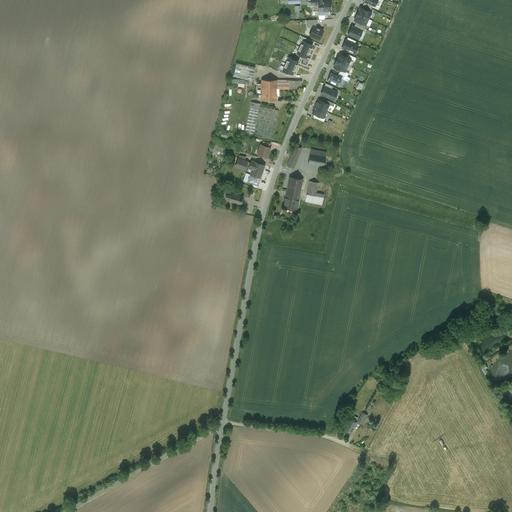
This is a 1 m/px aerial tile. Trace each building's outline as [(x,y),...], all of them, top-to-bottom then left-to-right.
[(317,2),(317,4),(314,4),(313,6),(312,6),(312,15),(330,14),(329,11),(330,11),(329,1),(322,1),(320,1),(319,1),(317,2)] [(368,19),(371,12),(370,12),(361,8),(360,7),(357,14),(368,19)] [(365,25),(368,19),(357,14),(354,20),(356,21),(365,25)] [(307,27),(312,29),(313,26),(315,27),(316,25),(316,20),(307,20),(307,27)] [(365,25),(356,21),(355,24),(366,29),(367,26),(365,25)] [(319,40),(323,30),(315,27),(313,26),(312,29),(309,35),(319,40)] [(358,39),(362,31),(354,27),(352,26),(348,34),(358,39)] [(354,44),(346,40),(345,43),(344,43),(342,48),(348,51),(352,52),(354,49),(356,50),(358,45),(354,44)] [(303,41),(300,47),(309,51),(312,45),(308,43),(303,41)] [(306,57),(309,51),(300,47),(297,53),(302,55),(306,57)] [(336,60),(347,65),(350,59),(340,54),(338,57),(336,60)] [(288,57),(285,63),(295,68),(298,62),(288,57)] [(345,72),(345,71),(347,65),(336,60),(335,62),(336,62),(334,67),(340,70),(345,72)] [(249,66),(236,63),(233,76),(251,80),(255,68),(249,66)] [(295,68),(285,63),(282,70),(288,72),(292,74),(295,68)] [(341,77),(337,75),(331,72),(327,80),(338,85),(341,79),(342,77),(341,77)] [(350,78),(347,76),(339,73),(337,75),(341,77),(342,77),(341,79),(348,82),(350,78)] [(276,80),(261,80),(261,100),(276,100),(276,96),(276,89),(276,80)] [(288,80),(276,80),(276,89),(279,89),(288,89),(288,80)] [(301,81),(288,80),(288,89),(301,89),(301,81)] [(324,86),(321,94),(333,100),(337,91),(324,86)] [(318,100),(315,106),(326,111),(329,105),(318,100)] [(278,111),(259,107),(260,104),(251,102),(244,134),(272,140),(278,111)] [(323,118),(323,117),(326,111),(315,106),(312,113),(314,114),(323,118)] [(323,118),(314,114),(312,117),(323,122),(325,118),(323,117),(323,118)] [(218,143),(215,149),(220,151),(219,152),(223,154),(226,148),(218,143)] [(262,145),(261,144),(259,150),(260,151),(259,155),(267,158),(269,151),(268,151),(269,147),(262,145)] [(295,145),(286,168),(291,170),(300,147),(295,145)] [(326,156),(310,153),(308,163),(324,166),(326,156)] [(238,158),(235,166),(245,170),(247,164),(250,165),(251,163),(245,160),(238,158)] [(264,165),(251,161),(251,163),(250,165),(249,167),(254,169),(252,174),(251,174),(250,174),(260,178),(264,165)] [(250,174),(247,182),(252,184),(258,186),(261,178),(260,178),(250,174)] [(302,179),(290,177),(283,208),(296,210),(302,179)] [(305,202),(322,205),(324,194),(316,193),(318,183),(309,181),(305,202)] [(243,197),(230,193),(231,191),(227,190),(225,198),(229,199),(228,201),(241,204),(242,201),(242,200),(242,199),(243,197)] [(362,412),(357,421),(362,424),(367,414),(362,412)] [(355,421),(349,430),(356,434),(362,425),(355,421)]
